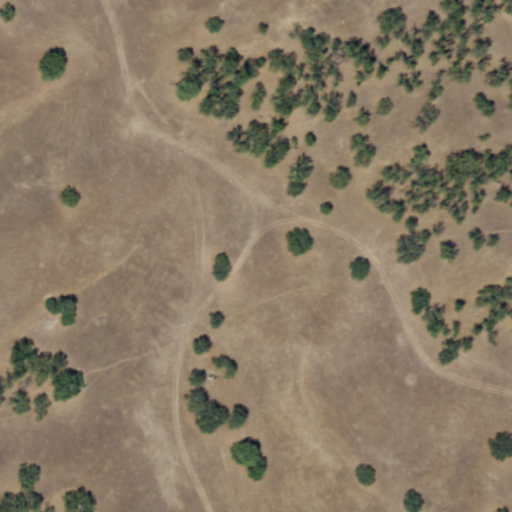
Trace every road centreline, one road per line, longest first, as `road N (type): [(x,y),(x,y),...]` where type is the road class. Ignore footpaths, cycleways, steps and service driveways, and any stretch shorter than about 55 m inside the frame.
road 1 (track): [(205,511),(175,441),(171,383),(187,325),(247,240)]
road 2 (track): [(314,218),(370,254),(409,337),(435,368),(511,386)]
road 3 (track): [(232,179),(156,135),(130,109),(103,0)]
